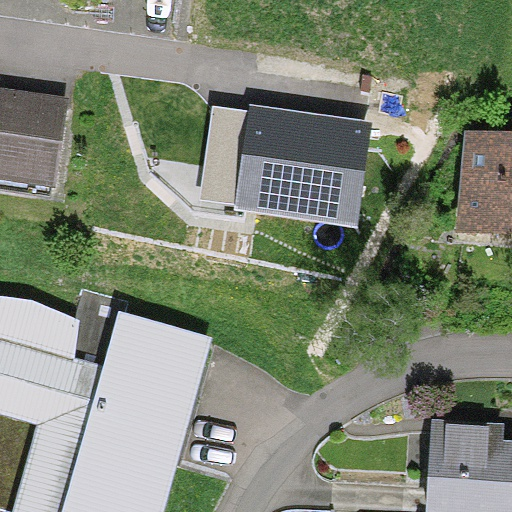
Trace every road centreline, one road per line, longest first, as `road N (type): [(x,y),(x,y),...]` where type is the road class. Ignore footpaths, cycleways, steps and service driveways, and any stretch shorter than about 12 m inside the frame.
road 1 (residential): [(238,511),(284,445),(333,399),(411,367),(511,360)]
road 2 (residential): [(0,33),(264,74)]
